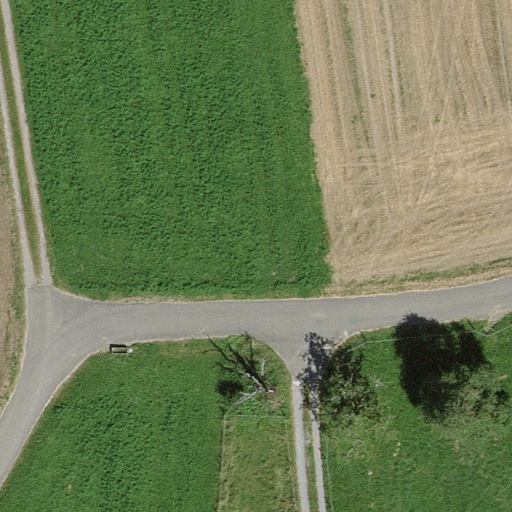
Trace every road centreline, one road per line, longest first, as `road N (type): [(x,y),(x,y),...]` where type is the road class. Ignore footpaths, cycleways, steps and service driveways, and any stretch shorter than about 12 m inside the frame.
road 1 (track): [(0,465),(68,343),(291,324),(511,292)]
road 2 (track): [(68,343),(30,257),(0,69)]
road 3 (track): [(313,511),(291,324)]
